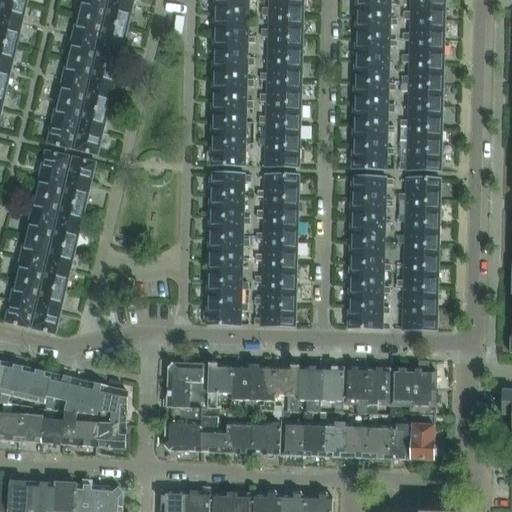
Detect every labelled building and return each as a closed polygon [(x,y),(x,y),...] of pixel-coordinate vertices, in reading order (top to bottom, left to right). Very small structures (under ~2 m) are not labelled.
[(27,4),(8,0),(3,0),(0,14),(0,20),(23,26),(24,19),(27,4)] [(105,0),(81,0),(78,16),(101,22),(106,0),(105,0)] [(214,0),(214,15),(249,16),(249,2),(249,0),(214,0)] [(304,18),(304,0),(269,0),(269,10),(269,17),(304,18)] [(391,0),(356,0),(356,19),(391,20),(391,6),(391,0)] [(411,20),(445,21),(446,0),(411,0),(411,13),(411,20)] [(133,7),(110,1),(105,22),(128,28),(133,7)] [(249,16),(214,15),(214,37),(248,38),(249,16)] [(78,16),(73,37),(96,43),(101,22),(78,16)] [(269,31),(269,38),(303,39),(304,18),(269,17),(269,31)] [(356,19),(355,41),(390,41),(390,27),(391,20),(356,19)] [(23,26),(0,20),(0,42),(17,47),(21,32),(23,26)] [(445,43),(445,21),(411,20),(410,34),(410,42),(445,43)] [(128,28),(105,22),(100,44),(123,49),(128,28)] [(73,37),(68,58),(91,64),(96,43),(73,37)] [(248,38),(214,37),(213,58),(248,59),(248,45),(248,38)] [(269,38),(268,60),(303,61),(303,39),(269,38)] [(390,49),(390,41),(355,41),(355,62),(390,63),(390,49)] [(0,42),(0,65),(13,68),(14,62),(17,47),(0,42)] [(444,64),(445,43),(410,42),(410,56),(410,63),(444,64)] [(123,49),(100,44),(95,65),(118,70),(123,49)] [(68,58),(62,80),(86,85),(91,64),(68,58)] [(248,59),(213,58),(213,80),(247,81),(248,66),(248,59)] [(302,82),(303,61),(268,60),(268,74),(267,81),(302,82)] [(390,63),(355,62),(354,84),(389,84),(390,63)] [(444,64),(410,63),(409,78),(409,85),(444,86),(444,64)] [(11,75),(13,68),(0,65),(0,87),(7,89),(11,75)] [(95,65),(90,86),(113,92),(118,70),(95,65)] [(62,80),(57,101),(81,107),(86,85),(62,80)] [(247,81),(213,80),(212,101),(247,102),(247,88),(247,81)] [(302,104),(302,82),(267,81),(267,96),(267,103),(302,104)] [(389,84),(354,84),(354,105),(388,106),(389,92),(389,84)] [(401,85),(401,93),(409,93),(409,85),(402,85),(401,85)] [(444,86),(409,85),(409,93),(408,106),(443,107),(444,86)] [(113,92),(90,86),(85,107),(108,113),(113,92)] [(57,101),(52,122),(76,128),(81,107),(57,101)] [(247,102),(212,101),(211,123),(246,124),(247,109),(247,102)] [(266,124),(301,125),(302,104),(267,103),(266,117),(266,124)] [(388,106),(354,105),(353,127),(388,127),(388,114),(388,106)] [(408,128),(443,129),(443,107),(408,106),(408,120),(408,128)] [(103,134),(108,113),(85,107),(80,129),(103,134)] [(47,144),(71,150),(76,128),(52,122),(47,144)] [(211,144),(246,145),(246,124),(211,123),(211,144)] [(266,139),(266,146),(301,147),(301,125),(266,124),(266,139)] [(353,127),(352,148),(387,149),(388,135),(388,127),(353,127)] [(443,129),(408,128),(408,142),(407,149),(442,150),(443,129)] [(80,129),(75,151),(98,156),(103,134),(80,129)] [(246,145),(211,144),(210,167),(245,167),(246,145)] [(300,169),(301,147),(266,146),(265,168),(300,169)] [(352,148),(352,170),(387,171),(387,156),(387,149),(352,148)] [(442,150),(407,149),(407,150),(407,164),(407,172),(442,172),(442,150)] [(63,181),(69,157),(45,152),(40,176),(63,181)] [(96,164),(73,158),(68,180),(91,186),(96,164)] [(210,174),(210,197),(244,197),(245,183),(245,176),(245,175),(210,174)] [(63,181),(40,176),(35,197),(58,203),(63,181)] [(299,199),(300,177),(265,176),(265,191),(264,198),(299,199)] [(387,179),(352,178),(351,200),(386,201),(387,187),(387,179)] [(441,202),(441,180),(407,179),(406,194),(406,202),(441,202)] [(91,186),(68,180),(63,201),(86,207),(91,186)] [(58,203),(35,197),(30,219),(53,224),(58,203)] [(244,219),(244,197),(210,197),(209,218),(244,219)] [(299,199),(264,198),(264,212),(264,219),(299,220),(299,199)] [(386,208),(386,201),(351,200),(351,222),(386,223),(386,208)] [(86,207),(63,201),(57,224),(81,230),(86,207)] [(440,224),(441,202),(406,202),(406,217),(406,223),(440,224)] [(244,219),(209,218),(209,240),(243,241),(244,225),(244,219)] [(53,224),(30,219),(25,238),(49,244),(53,224)] [(298,242),(299,220),(264,219),(264,234),(263,241),(298,242)] [(351,222),(350,243),(385,244),(386,223),(351,222)] [(405,237),(405,245),(440,245),(440,224),(406,223),(405,237)] [(81,230),(57,224),(52,246),(76,251),(81,230)] [(49,244),(25,238),(20,260),(44,265),(49,244)] [(209,240),(208,261),(243,262),(243,247),(243,241),(209,240)] [(263,255),(263,262),(298,263),(298,242),(263,241),(263,255)] [(384,265),(385,244),(350,243),(350,265),(384,265)] [(439,267),(440,245),(405,245),(404,266),(439,267)] [(76,251),(52,246),(47,267),(71,273),(76,251)] [(44,265),(20,260),(15,281),(39,286),(44,265)] [(242,283),(243,262),(208,261),(207,282),(242,283)] [(297,285),(298,263),(263,262),(263,277),(262,284),(297,285)] [(384,273),(384,265),(350,265),(349,286),(384,287),(384,273)] [(404,288),(439,288),(439,267),(404,266),(404,282),(404,288)] [(47,267),(42,288),(66,294),(71,273),(47,267)] [(15,281),(10,302),(34,308),(39,286),(15,281)] [(207,282),(207,304),(242,305),(242,290),(242,283),(207,282)] [(262,298),(262,305),(297,306),(297,285),(262,284),(262,298)] [(349,286),(349,308),(383,308),(384,294),(384,287),(349,286)] [(66,294),(42,288),(37,310),(61,315),(66,294)] [(403,309),(438,310),(439,288),(404,288),(403,309)] [(34,308),(10,302),(5,323),(29,329),(34,308)] [(242,312),(242,305),(207,304),(206,326),(241,327),(242,312)] [(297,306),(262,305),(261,319),(261,327),(261,328),(296,328),(297,306)] [(349,308),(348,330),(383,331),(383,316),(383,308),(349,308)] [(438,310),(403,309),(403,331),(438,332),(438,310)] [(61,315),(37,310),(32,330),(56,335),(61,315)] [(419,372),(429,372),(429,363),(419,362),(419,363),(419,372)] [(0,363),(0,395),(2,396),(10,365),(0,363)] [(10,365),(2,396),(22,401),(30,370),(10,365)] [(209,367),(204,367),(204,366),(174,365),(173,365),(169,370),(169,383),(192,384),(191,396),(196,396),(195,400),(208,400),(208,394),(209,375),(209,367)] [(208,400),(207,411),(217,411),(217,409),(217,396),(228,396),(228,402),(232,403),(233,367),(218,366),(218,365),(209,365),(209,367),(209,375),(208,394),(208,400)] [(233,367),(232,403),(245,403),(245,411),(254,411),(254,403),(255,367),(233,367)] [(276,404),(277,368),(255,367),(254,403),(264,404),(264,406),(261,406),(260,411),(273,412),(275,412),(275,407),(275,404),(276,404)] [(283,412),(287,412),(287,413),(298,414),(298,403),(300,369),(300,368),(291,367),(291,368),(277,368),(276,404),(275,404),(275,407),(284,407),(283,412)] [(323,369),(300,369),(298,403),(306,403),(306,413),(313,413),(321,413),(321,403),(323,369)] [(343,404),(344,379),(345,369),(323,369),(321,403),(343,404)] [(343,404),(343,407),(349,407),(367,408),(368,370),(345,369),(344,379),(343,404)] [(22,401),(45,406),(50,385),(52,375),(30,370),(22,401)] [(368,370),(367,408),(368,408),(367,416),(370,416),(378,416),(378,408),(385,408),(391,408),(392,371),(368,370)] [(391,416),(399,417),(401,417),(402,409),(410,409),(414,409),(415,372),(392,371),(391,408),(390,416),(391,416)] [(414,409),(410,409),(410,417),(413,417),(436,418),(436,406),(440,403),(440,397),(436,394),(437,372),(429,372),(419,372),(415,372),(414,409)] [(74,380),(52,375),(50,385),(45,406),(46,406),(45,410),(57,412),(59,402),(67,404),(65,413),(78,415),(80,415),(84,397),(70,394),(74,380)] [(110,379),(108,388),(119,391),(121,382),(110,379)] [(80,415),(85,416),(85,417),(99,420),(99,419),(107,388),(74,380),(70,394),(84,397),(80,415)] [(167,409),(204,411),(207,411),(208,400),(195,400),(196,396),(191,396),(192,384),(169,383),(167,409)] [(107,388),(99,419),(99,420),(113,421),(113,426),(126,427),(128,393),(127,393),(119,391),(108,388),(107,388)] [(511,392),(503,392),(502,415),(511,415),(511,392)] [(165,447),(170,452),(202,453),(203,430),(204,411),(167,409),(167,422),(166,447),(165,447)] [(219,409),(217,409),(217,411),(207,411),(204,411),(203,430),(202,453),(227,454),(228,431),(219,431),(219,409)] [(249,455),(253,455),(255,424),(250,424),(236,423),(237,411),(229,411),(228,431),(227,454),(238,455),(241,457),(245,457),(249,455)] [(43,421),(43,435),(42,444),(64,446),(65,433),(77,434),(78,415),(65,413),(57,412),(56,412),(55,422),(43,421)] [(263,424),(255,424),(253,455),(265,456),(268,458),(273,458),(277,456),(280,456),(281,446),(281,425),(282,422),(282,412),(275,412),(273,412),(273,418),(277,418),(276,424),(263,424)] [(324,458),(325,423),(320,423),(313,423),(313,413),(306,413),(304,413),(303,423),(302,457),(324,458)] [(2,415),(0,415),(0,441),(21,443),(23,417),(2,415)] [(85,416),(80,415),(78,415),(77,434),(65,433),(64,446),(97,448),(98,425),(99,420),(85,417),(85,416)] [(348,424),(346,459),(368,460),(370,416),(367,416),(363,416),(363,425),(348,424)] [(378,416),(370,416),(368,460),(390,460),(391,426),(379,425),(380,416),(378,416)] [(401,417),(399,417),(391,416),(391,426),(390,460),(411,461),(413,427),(401,426),(401,417)] [(44,419),(43,419),(23,417),(21,443),(42,444),(43,435),(43,421),(44,419)] [(413,417),(413,427),(411,461),(434,462),(435,458),(438,456),(438,449),(435,447),(436,418),(413,417)] [(113,421),(99,420),(98,425),(97,448),(125,450),(126,427),(113,426),(113,421)] [(302,457),(303,423),(290,422),(282,422),(281,425),(281,446),(280,456),(302,457)] [(346,459),(348,424),(330,424),(325,423),(324,458),(346,459)] [(0,494),(8,495),(9,483),(0,482),(0,494)] [(7,508),(7,511),(31,511),(33,484),(9,483),(8,495),(7,508)] [(33,484),(31,511),(53,511),(55,485),(33,484)] [(75,511),(78,487),(55,485),(53,511),(75,511)] [(78,487),(75,511),(97,511),(99,488),(78,487)] [(122,511),(123,494),(119,489),(99,488),(97,511),(122,511)] [(162,511),(186,511),(187,493),(163,492),(162,511)] [(187,493),(186,511),(210,511),(211,494),(187,493)] [(8,495),(0,494),(0,507),(7,508),(8,495)] [(232,511),(233,495),(211,494),(210,511),(232,511)] [(280,511),(281,496),(278,496),(276,494),(270,494),(267,496),(255,496),(254,511),(280,511)] [(306,511),(307,497),(304,497),(301,495),(295,494),(292,497),(281,496),(280,511),(306,511)] [(254,511),(255,496),(233,495),(232,511),(254,511)] [(332,511),(333,498),(330,498),(327,496),(321,495),(318,498),(307,497),(306,511),(332,511)]
